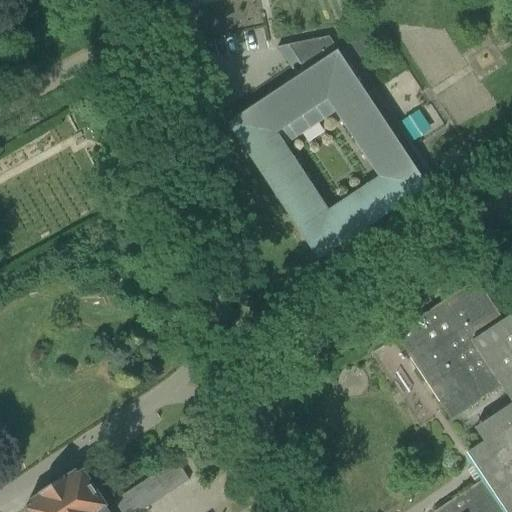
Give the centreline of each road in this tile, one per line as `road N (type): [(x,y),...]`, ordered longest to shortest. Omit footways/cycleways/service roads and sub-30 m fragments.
road 1 (residential): [(219,310),(137,69),(113,56),(94,57),(0,108)]
road 2 (residential): [(511,189),(237,365)]
road 3 (residential): [(0,499),(173,387)]
